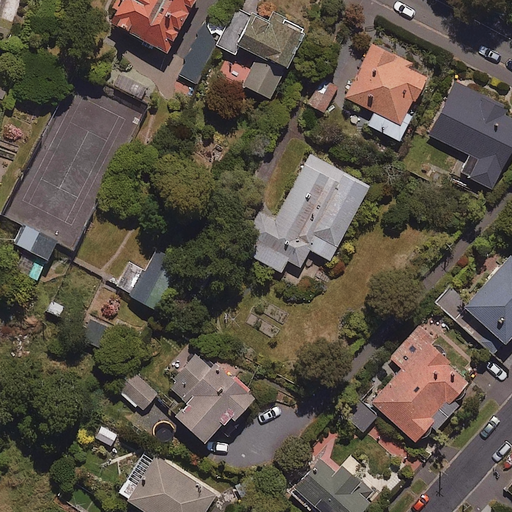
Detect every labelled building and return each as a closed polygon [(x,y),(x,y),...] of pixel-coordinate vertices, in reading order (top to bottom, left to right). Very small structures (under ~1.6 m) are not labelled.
[(22,0),(6,0),(0,17),(14,22),(22,0)] [(165,51),(192,0),(112,0),(103,18),(165,51)] [(267,19),(238,6),(219,46),(235,54),(239,44),(255,51),(240,83),(270,97),(303,26),(271,11),(267,19)] [(216,45),(197,35),(179,73),(197,83),(216,45)] [(428,73),(373,42),(344,94),(373,110),(367,122),(397,139),(412,113),(407,111),(428,73)] [(336,86),(322,78),(307,106),(321,114),(336,86)] [(511,117),(503,113),(506,106),(454,81),(429,133),(470,153),(461,172),(491,187),(511,144),(511,117)] [(37,104),(20,97),(15,110),(32,117),(37,104)] [(363,115),(343,103),(330,126),(350,137),(363,115)] [(369,185),(310,153),(254,256),(280,270),(286,258),(299,265),(309,248),(328,258),(369,185)] [(56,239),(25,223),(15,242),(29,249),(20,265),(37,274),(56,239)] [(180,263),(156,249),(130,294),(154,307),(180,263)] [(511,331),(511,253),(509,251),(466,299),(451,286),(435,305),(491,355),(511,331)] [(451,358),(416,326),(389,357),(400,367),(370,400),(414,440),(430,422),(436,427),(458,403),(452,398),(467,381),(447,362),(451,358)] [(253,393),(196,348),(167,385),(186,400),(174,415),(205,439),(217,424),(224,430),(253,393)] [(156,393),(132,371),(117,387),(141,409),(156,393)] [(203,511),(216,495),(154,452),(123,495),(147,511),(203,511)] [(319,456),(288,490),(310,510),(314,506),(320,511),(357,511),(368,500),(352,486),(367,469),(350,454),(335,471),(319,456)]
